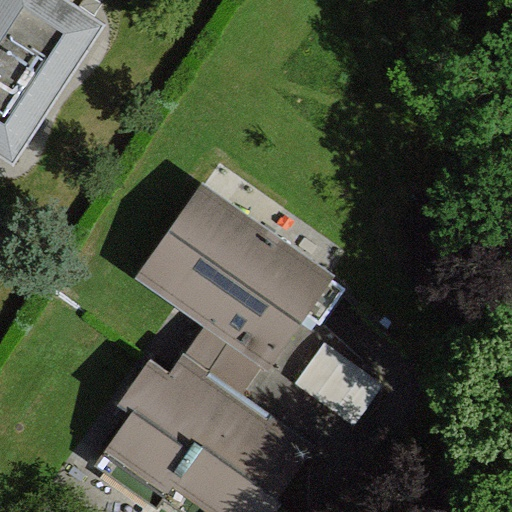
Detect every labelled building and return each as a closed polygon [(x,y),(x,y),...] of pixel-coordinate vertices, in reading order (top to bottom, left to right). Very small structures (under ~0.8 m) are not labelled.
[(116,16),(92,0),(1,0),(0,2),(0,138),(25,155),(116,16)] [(206,191),(147,275),(212,321),(271,362),(331,278),(206,191)] [(212,321),(188,355),(212,373),(206,383),(240,406),(271,362),(212,321)] [(327,338),(302,381),(366,417),(391,373),(327,338)] [(279,498),(316,445),(301,434),(294,444),(240,406),(206,383),(212,373),(188,355),(173,374),(155,361),(123,406),(135,415),(105,458),(165,501),(173,492),(201,511),(276,511),(283,502),(279,498)]
